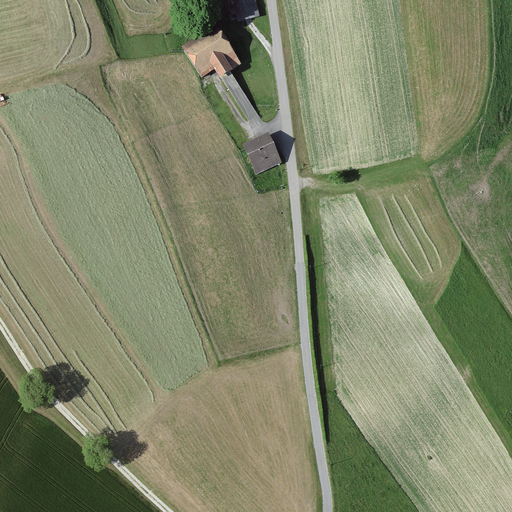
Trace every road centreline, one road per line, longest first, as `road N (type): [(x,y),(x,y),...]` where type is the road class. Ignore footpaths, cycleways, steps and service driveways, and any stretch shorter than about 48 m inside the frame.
road 1 (unclassified): [(327,511),(271,0)]
road 2 (track): [(0,323),(52,398),(168,511)]
